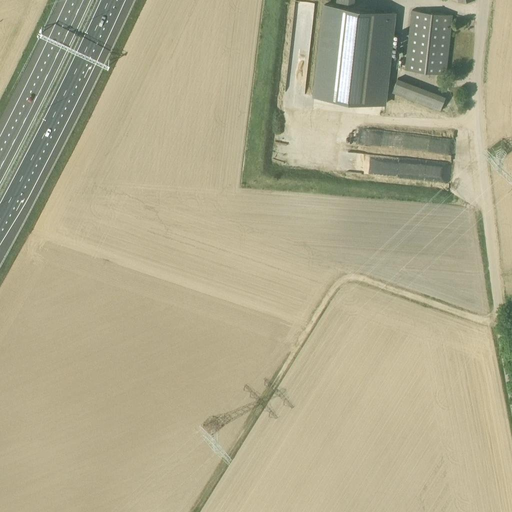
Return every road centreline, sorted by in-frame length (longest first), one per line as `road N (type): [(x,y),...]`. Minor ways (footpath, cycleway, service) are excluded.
road 1 (track): [(503,327),(362,279),(341,280),(193,511)]
road 2 (unclassified): [(511,381),(481,136),(488,0)]
road 3 (motorway): [(0,220),(108,0)]
road 4 (motorway): [(81,0),(0,167)]
road 5 (unknown): [(481,136),(405,121),(319,117)]
